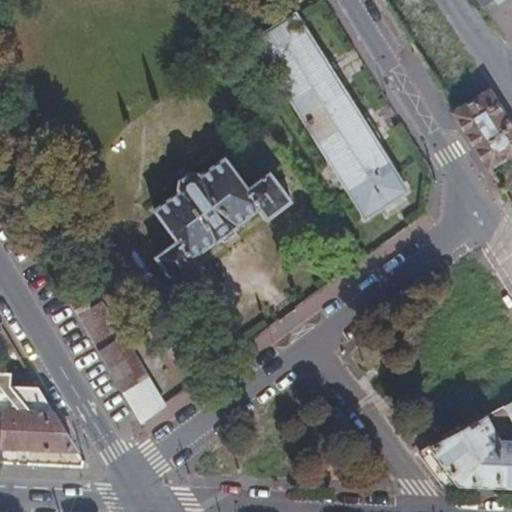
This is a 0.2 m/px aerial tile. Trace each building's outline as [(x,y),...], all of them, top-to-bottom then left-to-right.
[(476,0),(492,21),(511,6),(511,1),(511,0),(476,0)] [(301,24),(261,49),(368,221),(408,196),(301,24)] [(511,126),(489,89),(454,110),(488,166),(511,152),(511,126)] [(178,248),(157,264),(177,291),(201,273),(193,262),(257,215),(266,226),(292,207),(271,180),(248,196),(225,165),(201,183),(199,179),(191,178),(179,188),(178,191),(178,195),(180,198),(156,216),(178,248)] [(130,364),(95,308),(79,318),(143,425),(167,408),(138,359),(130,364)] [(0,422),(0,421),(0,447),(75,450),(37,386),(10,385),(11,376),(0,374),(0,410),(1,411),(0,422)] [(511,422),(511,398),(500,405),(511,422)] [(511,437),(511,422),(500,405),(485,414),(499,437),(511,437)] [(511,437),(499,437),(485,414),(420,450),(445,485),(511,487),(511,437)]
